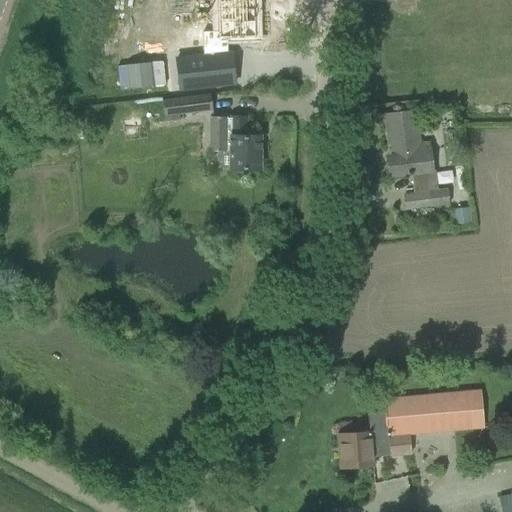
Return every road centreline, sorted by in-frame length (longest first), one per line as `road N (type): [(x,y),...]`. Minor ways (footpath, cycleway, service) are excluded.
road 1 (unclassified): [(181,511),(285,366),(309,278),(329,147),(323,0)]
road 2 (unclassified): [(0,446),(127,511)]
